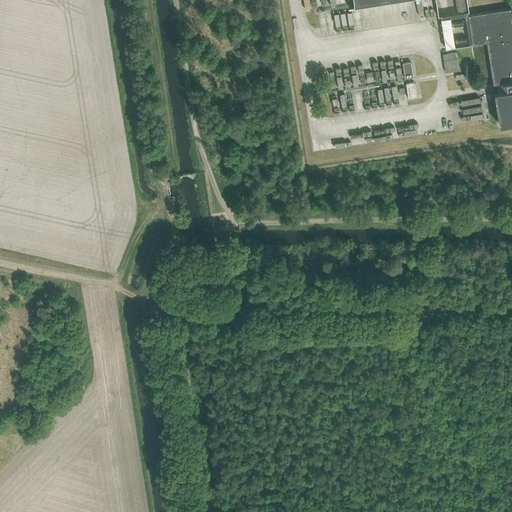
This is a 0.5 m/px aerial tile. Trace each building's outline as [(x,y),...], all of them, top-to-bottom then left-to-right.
[(511,8),(469,14),(468,12),(470,11),(467,0),(436,0),(439,16),(442,16),(442,18),(446,49),(470,45),(470,44),(473,43),(473,44),(487,42),(494,84),(495,84),(497,92),(495,92),(500,125),(511,123),(511,8)] [(457,52),(443,54),(444,60),(458,58),(457,52)] [(458,58),(444,60),(445,66),(459,64),(458,58)] [(406,78),(407,78),(414,77),(411,61),(403,63),(406,78)] [(446,72),(460,70),(459,64),(445,66),(446,72)] [(414,82),(407,83),(409,98),(417,96),(414,82)] [(189,254),(183,247),(176,254),(183,260),(189,254)]
